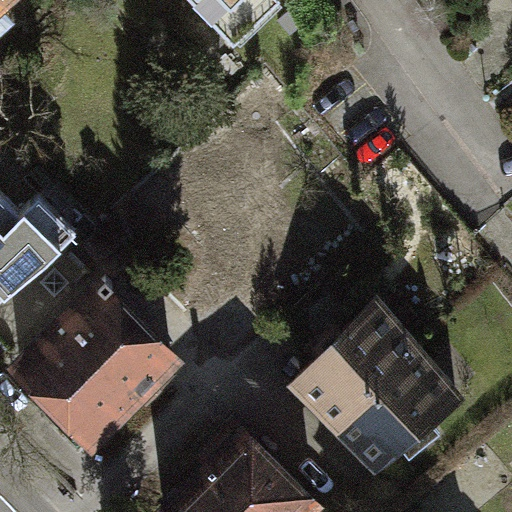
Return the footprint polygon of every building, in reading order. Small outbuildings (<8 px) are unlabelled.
[(197,0),(224,28),(253,0),(197,0)] [(0,295),(57,239),(26,207),(20,214),(0,193),(0,295)] [(172,355),(101,281),(19,360),(52,394),(39,407),(77,447),(172,355)] [(371,298),(296,371),(339,416),(413,345),(371,298)] [(413,345),(339,416),(379,457),(456,395),(413,345)] [(241,426),(163,504),(170,511),(301,511),(315,499),(241,426)]
